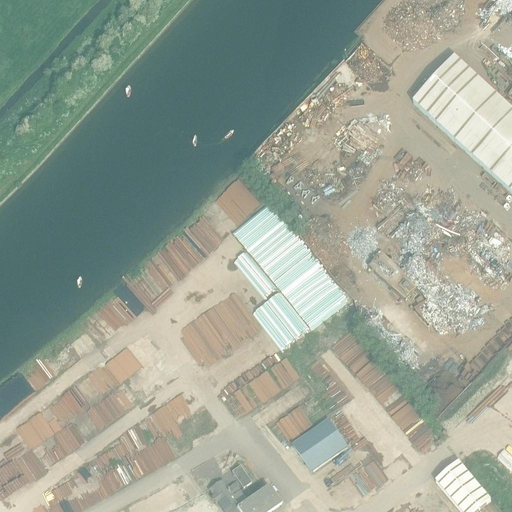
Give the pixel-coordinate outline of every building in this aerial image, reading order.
[(511,111),(455,59),(413,105),(511,195),(511,111)] [(311,474),(347,448),(328,421),(292,446),(311,474)] [(478,511),(491,501),(459,463),(435,483),(459,511),(478,511)] [(243,489),(251,484),(240,467),(231,473),(243,489)] [(270,511),(280,505),(267,486),(247,502),(235,484),(227,489),(222,481),(209,490),(214,497),(211,499),(215,504),(218,502),(224,511),(270,511)]
